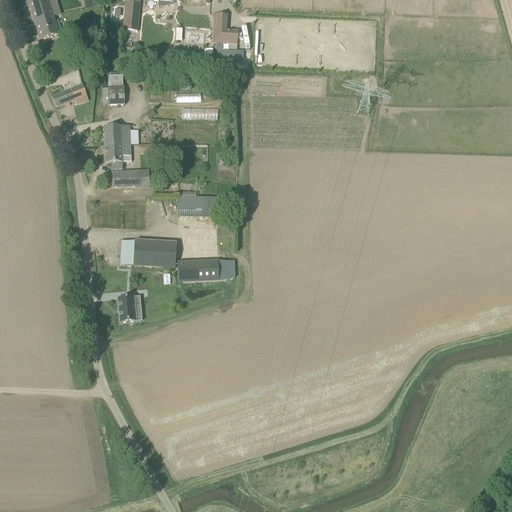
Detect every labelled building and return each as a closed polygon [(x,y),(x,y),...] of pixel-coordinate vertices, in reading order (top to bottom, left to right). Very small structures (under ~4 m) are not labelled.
[(27,0),(40,41),(50,38),(58,36),(47,0),(27,0)] [(91,0),(83,0),(85,10),(101,6),(99,0),(96,0),(92,1),(91,0)] [(139,0),(125,0),(123,32),(137,33),(139,0)] [(149,0),(150,2),(153,2),(158,3),(158,8),(163,8),(165,8),(167,7),(170,6),(172,5),(174,3),(177,1),(176,0),(149,0)] [(214,15),(213,33),(216,33),(215,45),(237,46),(238,31),(227,31),(228,15),(214,15)] [(217,51),(217,59),(231,60),(231,51),(217,51)] [(108,89),(109,106),(109,107),(125,107),(124,88),(108,89)] [(70,91),(52,98),(56,109),(74,101),(70,91)] [(200,94),(176,94),(176,102),(200,102),(200,94)] [(215,111),(183,110),(183,120),(215,120),(215,111)] [(104,128),(105,165),(105,166),(111,165),(112,173),(123,172),(122,165),(131,164),(129,127),(104,128)] [(136,189),(136,175),(112,176),(112,190),(136,189)] [(177,198),(177,219),(217,219),(218,199),(177,198)] [(176,245),(134,243),(121,242),(120,267),(133,268),(175,270),(176,245)] [(235,279),(234,262),(218,263),(219,283),(234,279),(235,279)] [(131,293),(109,295),(112,319),(128,317),(127,308),(133,307),(131,293)]
